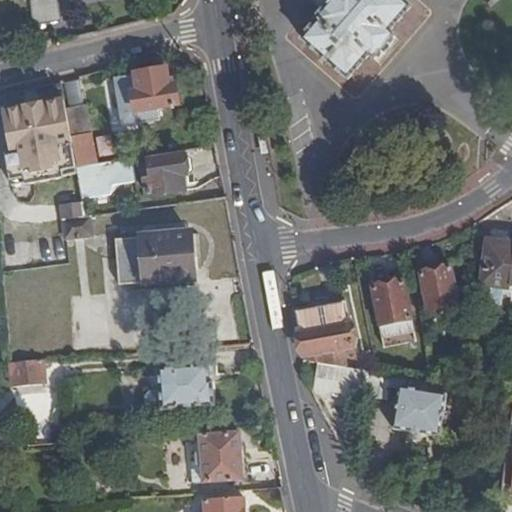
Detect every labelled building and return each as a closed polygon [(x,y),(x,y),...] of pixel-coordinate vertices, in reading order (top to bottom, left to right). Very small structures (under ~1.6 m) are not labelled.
[(57,0),(31,0),(30,0),(32,24),(60,20),(57,0)] [(411,7),(403,0),(333,0),(332,1),(315,21),(317,22),(302,40),(348,79),(370,54),(375,59),(385,48),(395,36),(389,32),(411,7)] [(166,70),(130,76),(136,113),(179,106),(176,86),(169,87),(166,70)] [(23,107),(3,111),(11,154),(7,155),(11,176),(25,173),(26,174),(61,168),(61,166),(76,163),(72,138),(66,109),(65,99),(44,103),(44,102),(23,106),(23,107)] [(87,105),(66,109),(72,138),(93,134),(87,105)] [(185,155),(149,160),(152,180),(146,181),(148,197),(185,191),(183,177),(188,176),(188,175),(189,175),(192,170),(191,160),(186,156),(185,156),(185,155)] [(133,159),(77,168),(83,199),(111,195),(121,185),(137,182),(133,159)] [(84,203),(62,206),(64,220),(65,220),(86,217),(84,203)] [(86,217),(65,220),(67,238),(91,235),(89,216),(86,217)] [(142,239),(130,240),(130,248),(119,249),(122,290),(146,288),(146,283),(195,280),(191,234),(142,238),(142,239)] [(492,241),(487,241),(481,286),(503,289),(511,289),(511,243),(509,240),(496,238),(492,241)] [(452,268),(421,274),(429,312),(460,305),(452,268)] [(404,281),(373,288),(383,339),(415,332),(404,281)] [(503,289),(481,286),(478,305),(501,308),(503,289)] [(346,301),(294,311),(304,361),(319,363),(348,368),(345,355),(344,349),(354,346),(346,301)] [(354,346),(344,349),(345,355),(356,353),(354,346)] [(42,361),(10,363),(13,387),(44,384),(42,361)] [(348,368),(319,363),(315,388),(344,393),(343,395),(365,399),(365,397),(369,372),(348,368)] [(209,365),(159,369),(161,390),(162,410),(214,406),(212,381),(210,381),(209,365)] [(422,380),(369,372),(365,397),(388,400),(390,387),(400,389),(393,429),(441,437),(448,394),(437,393),(439,383),(428,381),(426,391),(421,390),(422,380)] [(161,390),(150,391),(145,397),(145,405),(152,411),(162,410),(161,390)] [(511,395),(500,394),(497,417),(511,419),(511,395)] [(28,431),(0,432),(0,446),(29,445),(28,431)] [(241,433),(200,436),(202,462),(204,483),(244,480),(241,433)] [(202,462),(192,463),(194,484),(204,483),(202,462)] [(246,511),(245,498),(205,501),(205,511),(246,511)]
